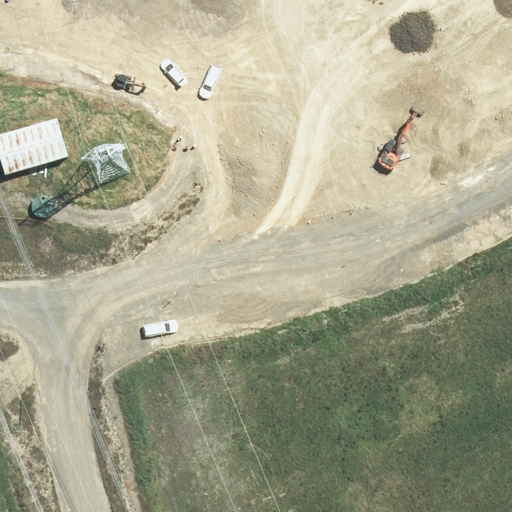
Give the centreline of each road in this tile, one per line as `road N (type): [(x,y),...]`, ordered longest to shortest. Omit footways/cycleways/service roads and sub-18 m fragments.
road 1 (unknown): [(64,288),(275,209),(511,95)]
road 2 (unknown): [(129,511),(86,407),(64,288)]
